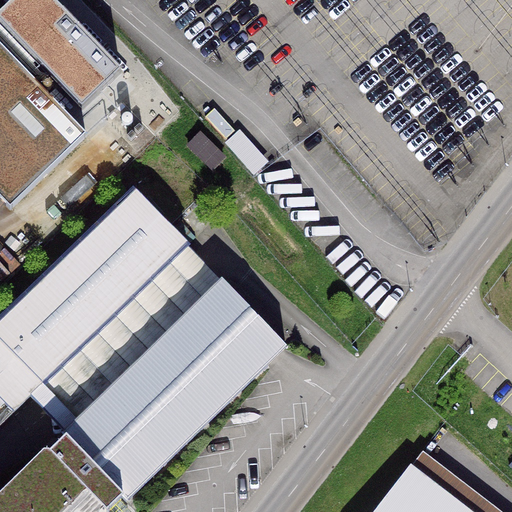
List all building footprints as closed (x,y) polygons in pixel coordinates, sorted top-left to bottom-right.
[(0,203),(8,212),(84,139),(0,51),(0,203)] [(40,386),(185,246),(134,194),(0,323),(0,375),(15,361),(40,386)] [(107,511),(120,500),(124,504),(284,349),(220,283),(60,437),(63,441),(49,455),(42,454),(0,494),(0,511),(107,511)] [(442,475),(460,452),(436,433),(418,457),(442,475)] [(466,511),(410,468),(375,511),(466,511)]
